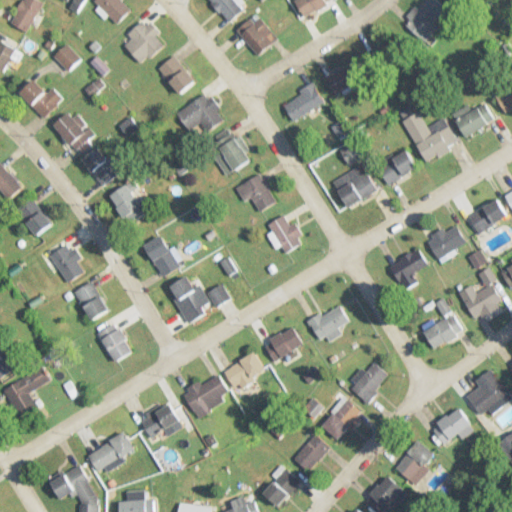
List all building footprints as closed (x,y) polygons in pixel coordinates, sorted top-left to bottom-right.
[(24,0),(11,22),(28,32),(45,2),(40,0),(24,0)] [(95,0),(96,0),(119,24),(133,10),(122,0),(95,0)] [(245,9),(236,0),(209,0),(232,22),(245,9)] [(296,0),(308,17),(333,0),(296,0)] [(436,22),(448,9),(438,0),(429,0),(407,23),(426,41),(440,26),(436,22)] [(279,37),(256,14),(238,32),(261,55),(279,37)] [(145,64),(165,44),(143,22),(123,42),(145,64)] [(377,52),(390,70),(413,55),(400,36),(377,52)] [(0,68),(4,71),(19,49),(3,38),(0,42),(0,68)] [(183,92),(197,80),(176,55),(161,68),(183,92)] [(367,76),(356,59),(326,77),(337,94),(367,76)] [(22,92),(47,116),(65,98),(54,87),(49,92),(36,78),(22,92)] [(284,105),(297,121),(326,98),(313,82),(284,105)] [(509,113),(511,110),(511,86),(498,95),(509,113)] [(228,119),(209,91),(180,111),(191,127),(204,119),(212,130),(228,119)] [(473,110),(470,104),(455,113),(468,136),(496,119),(487,102),(473,110)] [(81,152),(97,136),(73,109),(56,124),(81,152)] [(428,161),(460,143),(446,117),(429,126),(421,111),(405,120),(428,161)] [(213,143),(230,173),(253,160),(236,130),(213,143)] [(105,185),(122,172),(100,145),(84,159),(105,185)] [(385,180),(417,173),(413,151),(380,159),(385,180)] [(24,188),(3,160),(0,163),(0,186),(9,199),(24,188)] [(335,180),(350,206),(379,189),(364,164),(335,180)] [(249,212),(275,207),(270,178),(244,182),(249,212)] [(147,212),(129,184),(112,195),(130,223),(147,212)] [(18,209),(39,236),(55,223),(33,197),(18,209)] [(470,216),(481,233),(509,215),(499,198),(470,216)] [(429,241),(441,258),(468,240),(456,223),(429,241)] [(146,244),(164,276),(182,266),(164,234),(146,244)] [(70,282),(86,272),(69,244),(52,254),(70,282)] [(421,281),(415,273),(430,263),(420,248),(392,266),(408,290),(421,281)] [(511,284),(511,265),(503,272),(511,284)] [(189,315),(210,301),(191,274),(171,287),(189,315)] [(76,291),(94,320),(111,310),(93,280),(76,291)] [(462,292),(478,320),(507,304),(495,282),(479,291),(475,284),(462,292)] [(231,297),(225,284),(212,291),(218,303),(231,297)] [(438,302),(446,318),(426,329),(436,347),(465,331),(446,297),(438,302)] [(341,325),(349,324),(346,308),(314,314),(318,340),(343,336),(341,325)] [(100,333),(119,361),(136,350),(117,322),(100,333)] [(306,341),(293,325),(267,345),(279,361),(306,341)] [(15,348),(3,350),(1,341),(0,340),(0,374),(20,370),(15,348)] [(234,386),(267,374),(259,354),(227,366),(234,386)] [(352,386),(368,401),(391,375),(375,360),(352,386)] [(24,417),(39,409),(30,391),(53,380),(46,366),(7,386),(24,417)] [(482,387),(470,394),(483,416),(511,398),(511,397),(495,369),(477,380),(482,387)] [(186,390),(198,415),(232,397),(220,373),(186,390)] [(323,424),(340,439),(363,412),(347,398),(323,424)] [(153,438),(161,434),(163,438),(175,431),(172,426),(182,421),(172,401),(142,416),(153,438)] [(447,444),(474,424),(461,407),(435,427),(447,444)] [(90,454),(102,472),(138,449),(126,431),(90,454)] [(295,456),(311,472),(334,449),(318,434),(295,456)] [(511,434),(501,443),(511,457),(511,434)] [(82,511),(100,511),(100,500),(83,465),(53,479),(62,499),(74,493),(78,493),(82,500),(82,511)] [(302,481),(286,467),(265,492),(280,506),(302,481)] [(368,500),(381,511),(383,511),(405,488),(390,475),(368,500)] [(122,499),(122,511),(156,511),(156,497),(140,497),(140,492),(132,492),(132,499),(122,499)] [(236,508),(226,511),(260,511),(256,499),(250,502),(247,496),(233,502),(236,508)] [(180,511),(213,511),(214,506),(182,503),(180,511)]
